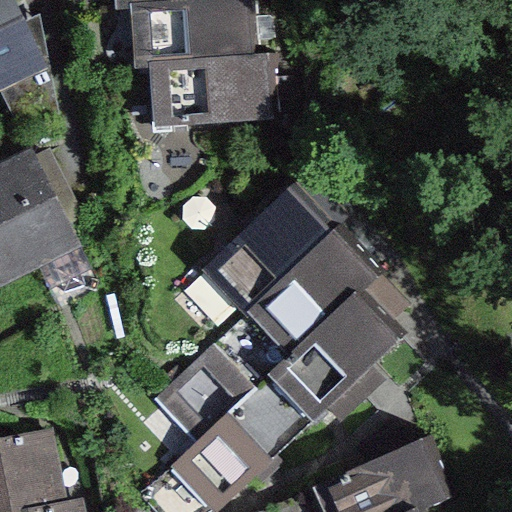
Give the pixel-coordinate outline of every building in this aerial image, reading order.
[(2,0),(0,0),(0,98),(42,78),(2,0)] [(132,10),(238,2),(238,0),(118,0),(119,11),(132,10)] [(153,72),(260,64),(255,1),(238,2),(132,10),(137,73),(153,72)] [(279,133),(275,63),(260,64),(153,72),(157,141),(279,133)] [(35,155),(0,172),(0,295),(86,251),(35,155)] [(256,314),(339,237),(300,195),(216,272),(256,314)] [(256,314),(298,360),(367,297),(382,283),(339,237),(256,314)] [(298,360),(277,379),(318,424),(408,341),(367,297),(298,360)] [(298,360),(256,314),(157,405),(199,451),(277,379),(298,360)] [(222,511),(318,424),(277,379),(199,451),(156,491),(175,511),(222,511)] [(63,511),(47,437),(0,447),(0,511),(63,511)] [(329,487),(339,511),(438,511),(451,507),(425,446),(329,487)] [(270,511),(339,511),(329,487),(270,511)]
